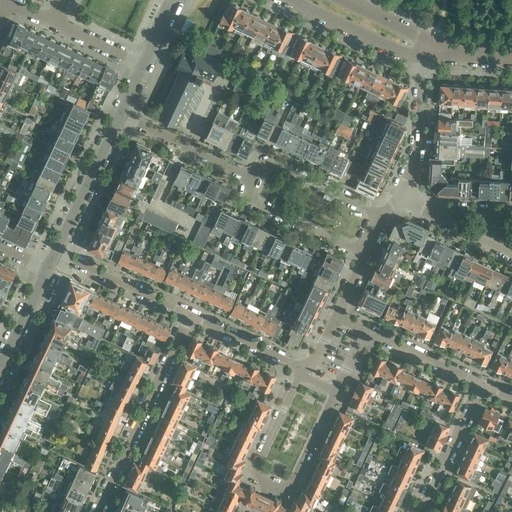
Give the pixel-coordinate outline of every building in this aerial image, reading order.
[(230,28),(240,8),(239,8),(239,7),(236,5),(234,6),(229,3),(224,14),(223,13),(218,26),(222,28),(224,25),(230,28)] [(245,11),(240,8),(229,31),(234,33),(236,28),(242,31),(250,13),(249,12),(246,10),(245,11)] [(250,13),(242,31),(253,36),(261,19),(260,18),(260,17),(257,15),(255,16),(250,13)] [(261,19),(253,36),(263,41),(272,24),(266,21),(266,20),(264,18),(262,19),(261,19)] [(192,22),(186,19),(181,30),(186,33),(192,22)] [(5,40),(0,51),(0,63),(1,64),(3,65),(4,64),(8,66),(10,63),(16,49),(17,47),(18,45),(26,30),(25,29),(26,28),(17,24),(17,25),(13,24),(5,40)] [(272,24),(263,41),(274,46),(282,29),(277,26),(277,25),(274,24),(273,24),(272,24)] [(282,29),(274,46),(280,49),(280,50),(287,54),(295,36),(296,34),(294,33),(293,34),(288,31),(288,30),(285,29),(283,29),(282,29)] [(26,54),(36,34),(34,34),(34,32),(31,30),(29,31),(26,30),(18,45),(17,47),(16,49),(26,54)] [(39,36),(36,34),(26,54),(36,58),(38,55),(46,39),(45,38),(45,37),(40,35),(39,36)] [(303,38),(298,36),(297,38),(296,37),(292,46),(293,47),(289,55),(294,57),(295,55),(301,58),(309,41),(308,40),(307,39),(304,38),(303,38)] [(46,39),(38,55),(48,60),(56,43),(55,43),(55,41),(50,39),(49,40),(46,39)] [(319,46),(318,45),(318,44),(315,43),(313,43),(309,41),(301,58),(298,64),(309,69),(309,67),(319,46)] [(56,43),(48,60),(58,64),(65,48),(64,46),(60,44),(59,45),(56,43)] [(208,53),(218,58),(221,50),(212,45),(212,46),(209,44),(205,52),(208,53)] [(319,46),(309,67),(316,70),(312,77),(317,79),(321,68),(330,51),(325,49),(325,47),(322,46),(320,46),(319,46)] [(65,48),(58,64),(68,69),(76,53),(71,51),(71,49),(67,47),(66,48),(65,48)] [(207,54),(191,47),(188,54),(183,51),(174,71),(179,73),(158,117),(177,126),(199,80),(201,81),(203,76),(213,80),(222,62),(222,61),(207,54)] [(339,60),(341,56),(336,54),(335,52),(332,51),(331,51),(330,51),(321,68),(327,71),(326,73),(332,75),(336,67),(337,68),(340,60),(339,60)] [(76,53),(68,69),(66,74),(75,79),(78,74),(85,57),(81,56),(81,54),(77,52),(76,53)] [(229,57),(223,54),(220,60),(226,63),(227,63),(229,57)] [(288,60),(289,55),(286,54),(284,58),(281,67),(284,69),(288,60)] [(85,57),(78,74),(87,78),(95,62),(92,60),(91,58),(87,56),(86,58),(85,57)] [(240,63),(229,57),(227,63),(238,69),(240,63)] [(339,69),(340,70),(337,75),(348,80),(356,63),(355,63),(354,61),(352,60),(350,61),(345,58),(344,60),(343,60),(339,69)] [(95,62),(87,78),(98,83),(97,85),(106,65),(105,67),(101,65),(101,63),(97,61),(96,62),(95,62)] [(356,63),(348,80),(358,85),(366,68),(365,67),(364,66),(362,65),(360,65),(356,63)] [(0,75),(12,81),(17,70),(4,64),(3,65),(1,64),(0,65),(0,75)] [(106,65),(97,85),(105,89),(106,87),(110,89),(118,73),(114,71),(115,69),(106,65)] [(366,68),(358,85),(369,90),(377,73),(375,72),(375,71),(372,70),(371,70),(366,68)] [(251,69),(249,73),(257,77),(259,73),(251,69)] [(272,75),(264,71),(261,79),(268,82),(272,75)] [(377,73),(369,90),(379,95),(387,78),(382,76),(381,74),(379,73),(377,73)] [(0,88),(7,91),(12,93),(14,87),(22,90),(23,87),(12,81),(0,75),(0,88)] [(387,78),(379,95),(389,100),(397,83),(392,81),(392,79),(389,78),(387,78)] [(249,97),(254,88),(237,80),(233,90),(249,97)] [(397,83),(389,100),(398,103),(400,104),(402,105),(407,93),(409,89),(402,86),(402,84),(399,83),(398,84),(397,83)] [(440,85),(439,104),(442,104),(451,105),(452,86),(448,85),(447,84),(444,84),(442,85),(440,85)] [(452,86),(451,105),(459,105),(463,106),(465,86),(459,86),(458,85),(455,84),(454,86),(452,86)] [(97,85),(88,104),(86,107),(87,108),(87,109),(89,110),(98,114),(110,89),(106,87),(105,89),(97,85)] [(465,86),(463,106),(475,106),(476,87),(471,87),(470,85),(467,85),(466,87),(465,86)] [(476,87),(475,106),(482,107),(488,107),(489,88),(484,88),(483,86),(479,86),(478,87),(476,87)] [(38,93),(43,96),(46,90),(41,87),(38,93)] [(287,87),(285,91),(293,95),(294,96),(296,91),(287,87)] [(489,88),(488,107),(488,106),(495,107),(495,111),(500,112),(500,107),(501,89),(496,88),(495,87),(492,87),(491,88),(489,88)] [(503,89),(501,89),(500,107),(511,107),(511,89),(508,89),(507,88),(504,87),(503,89)] [(7,91),(0,88),(0,100),(2,101),(7,103),(11,93),(7,91)] [(59,96),(65,98),(69,91),(63,88),(59,96)] [(293,95),(285,91),(283,96),(291,100),(293,95)] [(32,97),(35,98),(34,100),(40,103),(43,96),(34,92),(32,97)] [(68,94),(66,99),(73,103),(74,102),(76,103),(78,99),(68,94)] [(322,100),(310,94),(304,105),(317,111),(322,100)] [(297,95),(294,101),(301,104),(304,99),(297,95)] [(264,102),(270,105),(273,99),(266,96),(264,102)] [(66,105),(63,110),(84,120),(86,120),(88,116),(87,114),(89,110),(87,109),(87,108),(86,107),(78,104),(76,103),(74,102),(73,103),(66,99),(60,97),(58,101),(66,105)] [(28,113),(33,116),(37,107),(32,104),(28,113)] [(274,122),(266,138),(267,138),(271,140),(271,142),(275,143),(282,126),(277,124),(284,109),(280,107),(274,122)] [(258,132),(257,133),(266,138),(274,122),(269,120),(274,111),(268,108),(264,118),(257,131),(258,132)] [(341,123),(343,118),(344,116),(345,113),(336,109),(331,119),(333,119),(341,123)] [(59,120),(63,123),(79,130),(81,129),(83,126),(82,124),(84,120),(68,113),(63,110),(59,120)] [(378,113),(372,110),(367,120),(373,123),(378,113)] [(312,111),(310,115),(318,119),(320,114),(312,111)] [(35,113),(32,120),(37,123),(41,115),(35,113)] [(212,120),(206,135),(207,135),(206,137),(211,139),(211,141),(214,142),(215,142),(218,143),(225,127),(229,118),(218,113),(213,121),(212,120)] [(282,126),(275,143),(279,145),(280,144),(285,146),(292,131),(299,116),(295,114),(290,122),(285,120),(282,126)] [(321,114),(319,119),(327,123),(329,118),(321,114)] [(409,118),(400,114),(397,120),(407,124),(409,118)] [(292,131),(285,146),(289,148),(289,150),(293,152),(303,130),(298,128),(302,118),(299,116),(292,131)] [(343,118),(341,123),(348,126),(351,120),(344,116),(343,118)] [(407,126),(388,117),(386,121),(389,123),(386,129),(402,136),(403,135),(405,133),(404,131),(407,126)] [(438,130),(438,131),(456,132),(456,125),(472,126),(473,120),(456,119),(451,119),(446,118),(439,117),(439,118),(438,124),(437,126),(437,129),(438,130)] [(225,127),(218,143),(219,145),(221,146),(223,145),(227,147),(235,131),(234,131),(238,122),(229,118),(225,127)] [(63,123),(59,120),(54,131),(74,140),(75,140),(76,139),(78,135),(77,134),(79,130),(63,123)] [(19,132),(24,134),(28,126),(23,123),(19,132)] [(339,123),(335,132),(350,138),(354,130),(339,123)] [(235,131),(227,147),(228,149),(231,151),(232,150),(237,152),(245,136),(246,132),(248,128),(244,125),(240,134),(235,131)] [(54,143),(70,150),(70,149),(72,149),(74,146),(73,144),(74,140),(54,131),(48,128),(46,132),(52,135),(49,140),(54,143)] [(304,129),(303,130),(293,152),(296,154),(298,153),(302,155),(312,134),(313,133),(304,129)] [(371,134),(381,139),(397,146),(399,141),(401,141),(402,139),(401,138),(402,136),(386,129),(383,135),(373,130),(371,134)] [(438,131),(437,143),(459,144),(460,132),(456,132),(438,131)] [(245,136),(237,152),(241,154),(241,156),(244,157),(245,156),(246,156),(254,140),(255,137),(246,132),(245,136)] [(23,136),(17,133),(13,141),(19,144),(23,136)] [(318,143),(311,161),(315,162),(317,162),(320,163),(327,148),(328,148),(334,135),(330,133),(325,143),(320,140),(318,143)] [(302,155),(307,157),(307,159),(311,161),(318,143),(321,138),(312,134),(302,155)] [(492,137),(484,137),(484,147),(492,147),(492,137)] [(381,139),(377,148),(392,156),(393,155),(394,155),(395,153),(395,151),(397,146),(381,139)] [(26,154),(31,145),(22,140),(17,150),(26,154)] [(54,143),(50,153),(65,160),(67,156),(69,155),(70,152),(70,151),(70,150),(54,143)] [(436,155),(438,155),(439,155),(459,156),(464,156),(483,157),(483,146),(459,144),(437,143),(436,155)] [(131,157),(131,158),(147,166),(147,165),(155,169),(157,170),(163,174),(164,171),(170,159),(149,149),(150,148),(141,144),(141,145),(137,144),(136,146),(135,145),(133,150),(134,150),(133,152),(132,153),(131,156),(131,157)] [(372,146),(370,150),(375,153),(372,159),(387,166),(388,165),(389,165),(391,162),(390,161),(392,156),(377,148),(372,146)] [(327,148),(320,163),(321,164),(321,166),(324,167),(326,166),(330,168),(337,153),(328,148),(327,148)] [(337,153),(330,168),(331,169),(331,170),(334,172),(336,171),(340,173),(341,171),(347,158),(351,149),(348,148),(345,153),(344,153),(343,156),(337,153)] [(22,164),(26,154),(17,150),(12,159),(22,164)] [(50,153),(45,163),(60,170),(63,166),(64,165),(65,162),(65,161),(65,160),(50,153)] [(430,165),(428,183),(440,171),(447,166),(445,164),(447,163),(459,164),(459,161),(459,156),(441,155),(438,155),(438,158),(430,158),(430,160),(429,161),(429,164),(430,165)] [(126,167),(126,168),(142,176),(147,166),(131,158),(129,162),(128,162),(127,163),(125,166),(126,167)] [(168,173),(174,161),(170,159),(165,171),(168,173)] [(372,159),(368,169),(383,176),(383,175),(385,175),(386,172),(385,171),(387,166),(372,159)] [(43,166),(40,173),(56,180),(57,177),(59,177),(60,174),(59,172),(60,170),(45,163),(38,160),(36,163),(43,166)] [(355,163),(349,160),(344,169),(351,172),(355,163)] [(11,162),(8,169),(13,172),(17,165),(11,162)] [(182,165),(175,179),(181,181),(177,189),(182,191),(183,188),(185,183),(192,169),(188,168),(188,166),(185,165),(184,166),(182,165)] [(121,175),(121,177),(128,180),(139,186),(142,187),(144,182),(146,178),(142,176),(126,168),(124,172),(122,173),(121,175)] [(196,171),(192,169),(185,183),(183,188),(186,190),(188,185),(194,188),(201,174),(199,173),(199,171),(197,170),(196,171)] [(356,185),(355,188),(361,191),(373,197),(373,196),(375,195),(377,192),(376,190),(378,186),(360,177),(344,169),(339,180),(344,182),(347,177),(355,182),(356,180),(358,182),(356,185)] [(360,177),(378,186),(379,184),(380,184),(381,182),(381,181),(383,176),(368,169),(363,178),(360,177)] [(14,173),(8,170),(3,179),(10,182),(14,173)] [(38,178),(36,183),(51,190),(52,189),(53,188),(54,186),(54,184),(56,180),(40,173),(33,170),(31,174),(38,178)] [(163,174),(159,171),(157,175),(156,174),(153,180),(158,183),(163,174)] [(440,171),(428,183),(432,187),(431,188),(434,191),(435,191),(448,180),(440,172),(440,171)] [(500,180),(499,198),(503,198),(504,199),(507,199),(508,198),(509,198),(509,197),(509,194),(510,188),(510,184),(510,181),(504,181),(504,172),(500,172),(500,180)] [(201,174),(194,188),(191,194),(201,198),(202,196),(203,196),(211,179),(206,177),(206,175),(204,174),(203,175),(201,174)] [(489,180),(488,197),(489,197),(490,198),(493,198),(494,197),(499,198),(500,180),(499,180),(500,176),(490,175),(489,180)] [(479,179),(478,196),(483,197),(484,198),(486,198),(487,197),(488,197),(489,180),(484,180),(484,177),(480,176),(479,179)] [(116,186),(115,187),(128,193),(142,200),(144,196),(136,192),(139,186),(128,180),(121,177),(121,178),(119,179),(117,182),(118,184),(117,186),(116,186)] [(458,184),(457,195),(458,195),(459,196),(462,197),(463,196),(468,196),(469,179),(458,178),(458,184)] [(211,179),(203,196),(199,203),(202,205),(206,197),(208,194),(214,197),(220,183),(218,182),(218,180),(216,179),(214,180),(211,179)] [(469,179),(468,196),(472,196),(473,197),(476,197),(477,196),(478,196),(479,179),(469,179)] [(448,180),(435,191),(438,194),(441,194),(442,196),(445,196),(446,195),(457,195),(458,184),(448,183),(448,180)] [(220,183),(214,197),(212,199),(222,204),(223,201),(230,188),(225,185),(225,183),(223,182),(221,183),(220,183)] [(36,183),(31,192),(47,200),(47,199),(49,198),(50,196),(49,194),(51,190),(36,183)] [(114,194),(112,198),(127,205),(132,195),(128,193),(115,187),(113,192),(114,194)] [(31,192),(27,202),(42,209),(43,208),(44,208),(45,205),(45,204),(47,200),(31,192)] [(109,203),(107,207),(123,215),(127,205),(112,198),(110,199),(108,202),(109,203)] [(144,214),(149,204),(139,199),(136,207),(139,208),(137,211),(144,214)] [(186,205),(177,201),(175,206),(183,210),(186,205)] [(42,209),(27,202),(22,212),(38,219),(38,218),(40,217),(41,215),(40,213),(42,209)] [(187,204),(186,205),(183,210),(193,215),(196,208),(187,204)] [(103,217),(102,218),(119,226),(124,215),(123,215),(107,207),(105,212),(103,213),(102,216),(103,217)] [(154,212),(147,208),(142,219),(149,222),(154,212)] [(212,228),(210,232),(214,234),(217,230),(218,227),(223,230),(231,213),(228,211),(226,212),(221,209),(220,212),(215,221),(213,227),(212,228)] [(0,212),(0,211),(0,229),(3,230),(9,219),(8,219),(11,213),(6,211),(5,214),(0,212)] [(22,212),(17,221),(33,228),(35,227),(36,225),(36,223),(38,219),(22,212)] [(161,215),(154,212),(149,222),(156,226),(161,215)] [(204,216),(197,213),(195,218),(201,221),(204,216)] [(231,213),(223,230),(228,232),(225,238),(226,238),(224,242),(228,244),(230,240),(240,219),(239,219),(240,218),(235,216),(235,214),(231,213)] [(167,218),(161,215),(156,226),(162,229),(165,223),(167,218)] [(201,221),(202,222),(213,227),(215,221),(204,216),(201,221)] [(97,228),(114,236),(119,226),(102,218),(102,219),(100,219),(99,222),(99,224),(97,228)] [(178,223),(167,218),(165,223),(175,228),(178,223)] [(9,219),(3,230),(2,234),(23,244),(26,243),(30,235),(31,235),(33,232),(33,230),(33,228),(17,221),(16,222),(9,219)] [(244,221),(240,219),(230,240),(233,241),(236,236),(241,238),(249,221),(246,220),(244,221)] [(402,223),(401,223),(407,238),(412,237),(413,235),(415,236),(420,226),(408,221),(407,221),(405,220),(403,221),(402,223)] [(249,221),(241,238),(246,240),(243,247),(247,248),(250,242),(258,227),(253,225),(253,223),(249,221)] [(202,222),(199,227),(210,232),(212,228),(213,227),(202,222)] [(395,225),(389,237),(399,242),(400,240),(402,240),(407,238),(401,223),(399,222),(396,223),(396,225),(395,225)] [(175,228),(165,223),(162,229),(173,234),(175,228)] [(420,226),(415,236),(414,240),(422,244),(426,234),(427,231),(427,229),(420,226)] [(199,227),(197,232),(208,237),(210,232),(199,227)] [(258,227),(250,242),(245,255),(248,256),(254,244),(259,247),(267,230),(264,228),(262,229),(258,227)] [(97,228),(92,238),(88,246),(90,249),(116,261),(124,241),(118,239),(113,250),(107,247),(113,236),(114,236),(97,228)] [(267,230),(259,247),(264,249),(262,255),(259,260),(263,262),(267,253),(276,236),(271,234),(271,232),(267,230)] [(197,232),(195,237),(205,242),(208,237),(197,232)] [(426,234),(422,244),(419,249),(414,260),(417,261),(419,257),(420,257),(423,251),(428,253),(435,239),(435,238),(434,237),(431,235),(430,236),(426,234)] [(276,236),(267,253),(265,258),(269,259),(271,255),(272,253),(277,255),(285,239),(282,237),(280,238),(276,236)] [(195,237),(192,243),(203,248),(205,242),(195,237)] [(388,244),(386,247),(401,255),(402,255),(401,254),(405,246),(405,244),(399,242),(389,237),(387,242),(388,244)] [(285,239),(277,255),(282,257),(280,261),(281,262),(278,268),(282,269),(284,265),(287,259),(294,244),(293,244),(289,242),(289,240),(285,239)] [(439,241),(435,239),(428,253),(423,265),(427,266),(429,262),(435,264),(438,259),(445,243),(444,243),(444,241),(441,240),(439,241)] [(122,250),(117,262),(129,267),(134,255),(135,252),(137,247),(137,246),(138,242),(135,241),(130,253),(122,250)] [(445,243),(438,259),(436,265),(445,269),(447,264),(454,249),(449,247),(449,245),(445,243)] [(296,264),(303,247),(300,245),(298,246),(294,244),(287,259),(284,265),(288,267),(290,261),(296,264)] [(312,252),(310,256),(315,258),(320,261),(322,262),(322,261),(327,252),(315,246),(312,252)] [(153,259),(157,261),(159,256),(158,255),(161,249),(158,247),(153,259)] [(303,247),(296,264),(305,268),(309,260),(310,256),(312,252),(308,250),(307,248),(303,247)] [(383,253),(381,258),(396,266),(401,255),(386,247),(385,247),(385,249),(384,248),(382,252),(383,253)] [(454,249),(447,264),(452,266),(448,276),(452,278),(456,268),(463,253),(459,251),(459,250),(456,248),(454,249)] [(224,250),(222,257),(230,261),(232,257),(233,255),(224,250)] [(327,252),(322,261),(339,270),(343,262),(342,259),(327,252)] [(463,253),(456,268),(466,273),(473,258),(469,256),(468,254),(466,253),(464,254),(463,253)] [(134,255),(129,267),(140,272),(145,259),(134,255)] [(156,264),(151,276),(162,281),(165,273),(167,268),(159,265),(160,262),(162,257),(159,256),(157,261),(156,264)] [(215,256),(211,264),(222,269),(225,261),(215,256)] [(378,263),(376,268),(392,276),(400,280),(403,274),(394,270),(396,266),(381,258),(380,259),(379,259),(377,263),(378,263)] [(473,258),(466,273),(465,274),(463,278),(473,282),(475,279),(482,264),(478,262),(477,260),(473,258)] [(140,272),(151,276),(156,264),(145,259),(140,272)] [(0,260),(0,273),(11,279),(17,268),(0,260)] [(318,271),(319,271),(319,272),(333,279),(336,278),(339,270),(322,261),(322,262),(320,261),(318,265),(320,266),(318,271)] [(192,278),(186,290),(197,295),(203,283),(207,273),(211,264),(206,262),(204,265),(203,267),(202,270),(200,270),(196,269),(192,278)] [(213,288),(207,300),(218,305),(224,293),(236,267),(236,266),(230,264),(226,262),(224,266),(228,268),(230,269),(222,286),(219,285),(215,283),(213,288)] [(482,264),(475,279),(473,283),(484,288),(486,284),(491,273),(489,272),(491,268),(490,266),(487,265),(486,266),(482,264)] [(167,275),(164,280),(175,285),(181,273),(177,271),(170,267),(166,274),(167,275)] [(371,278),(370,278),(370,279),(387,287),(392,276),(376,268),(375,269),(374,269),(372,273),(373,273),(371,278)] [(491,272),(491,273),(486,284),(492,287),(490,292),(493,294),(496,288),(503,273),(499,272),(499,270),(496,268),(494,269),(493,269),(492,273),(491,272)] [(267,278),(269,274),(260,270),(258,274),(267,278)] [(319,271),(313,283),(328,290),(329,289),(331,288),(332,286),(331,284),(333,279),(319,272),(319,271)] [(430,275),(422,272),(420,276),(426,279),(422,287),(425,288),(430,275)] [(0,286),(6,290),(7,288),(9,288),(10,285),(9,284),(11,279),(0,273),(0,286)] [(181,273),(175,285),(186,290),(192,278),(181,273)] [(203,283),(197,295),(207,300),(213,288),(215,284),(208,280),(210,275),(207,273),(203,283)] [(503,273),(496,288),(488,306),(492,307),(500,290),(506,293),(511,279),(511,275),(509,275),(507,276),(503,273)] [(369,279),(368,282),(379,287),(380,284),(369,279)] [(438,283),(429,279),(427,285),(436,289),(438,283)] [(55,318),(73,326),(78,328),(101,339),(105,329),(83,318),(84,314),(89,304),(95,292),(77,284),(78,283),(74,281),(73,282),(72,282),(71,283),(70,282),(68,287),(69,288),(65,296),(64,296),(61,301),(62,302),(55,318)] [(313,283),(308,294),(323,300),(323,299),(326,299),(327,297),(326,294),(328,290),(313,283)] [(405,295),(410,297),(415,286),(410,284),(405,295)] [(224,293),(218,305),(229,310),(232,303),(235,298),(228,295),(231,287),(228,285),(224,293)] [(367,290),(365,289),(358,304),(368,309),(376,294),(378,289),(372,286),(370,291),(367,290)] [(376,294),(368,309),(379,314),(383,306),(389,293),(378,288),(378,289),(376,294)] [(106,298),(95,292),(89,304),(89,305),(100,310),(106,298)] [(308,294),(303,304),(318,311),(318,310),(320,310),(321,307),(321,305),(323,300),(308,294)] [(473,307),(476,301),(467,296),(464,303),(473,307)] [(106,298),(100,310),(111,315),(116,303),(106,298)] [(247,307),(241,319),(251,324),(258,312),(257,312),(259,309),(252,305),(255,301),(251,299),(249,303),(247,307)] [(234,306),(230,313),(241,319),(247,307),(236,301),(233,306),(234,306)] [(488,307),(478,302),(476,308),(485,313),(488,307)] [(116,303),(111,315),(121,320),(127,308),(116,303)] [(285,309),(298,315),(312,322),(313,321),(315,320),(316,318),(315,316),(318,311),(303,304),(299,312),(287,307),(285,309)] [(406,308),(399,323),(403,325),(404,326),(409,328),(416,313),(410,310),(412,306),(408,304),(406,308)] [(268,318),(262,330),(273,336),(279,323),(280,321),(273,317),(279,307),(275,305),(272,310),(270,315),(268,318)] [(387,309),(384,317),(390,320),(398,324),(399,323),(406,308),(405,308),(403,312),(389,305),(388,307),(387,309)] [(87,308),(83,318),(87,320),(91,310),(87,308)] [(127,308),(121,320),(132,325),(138,313),(127,308)] [(292,325),(291,326),(308,333),(308,332),(310,331),(311,329),(310,327),(312,322),(298,315),(286,310),(284,313),(296,319),(293,326),(292,325)] [(258,312),(251,324),(262,330),(268,318),(262,315),(258,312)] [(138,313),(132,325),(143,330),(149,318),(138,313)] [(416,313),(409,328),(413,330),(415,331),(419,333),(426,318),(422,316),(416,313)] [(419,333),(418,334),(429,339),(432,334),(436,324),(438,320),(435,318),(436,316),(429,313),(428,314),(426,318),(419,333)] [(52,324),(50,329),(66,337),(80,343),(82,337),(70,331),(73,326),(55,318),(55,319),(53,319),(51,322),(52,324)] [(149,318),(143,330),(154,335),(159,323),(149,318)] [(279,323),(273,336),(281,340),(296,347),(299,346),(299,344),(305,332),(307,333),(308,333),(291,326),(289,331),(284,329),(286,324),(280,321),(279,323)] [(159,323),(154,335),(162,339),(163,339),(165,340),(170,328),(159,323)] [(463,333),(456,348),(466,353),(474,338),(479,327),(475,325),(472,333),(471,332),(469,336),(465,334),(463,333)] [(436,336),(434,341),(445,346),(446,343),(451,331),(445,328),(441,326),(436,336)] [(451,331),(446,343),(450,345),(451,346),(454,347),(455,347),(456,348),(463,333),(452,328),(451,331)] [(45,339),(45,340),(61,347),(64,342),(81,350),(83,345),(66,337),(50,329),(47,334),(46,334),(44,337),(45,339)] [(474,338),(466,353),(467,353),(469,355),(471,355),(472,356),(476,358),(482,345),(483,343),(490,330),(487,329),(482,337),(481,336),(479,340),(474,338)] [(129,351),(134,340),(126,336),(121,347),(129,351)] [(89,348),(94,351),(99,341),(94,339),(89,348)] [(193,339),(187,352),(189,353),(189,354),(195,357),(195,356),(199,358),(204,346),(200,344),(201,342),(193,339)] [(42,346),(39,351),(56,359),(74,367),(76,362),(58,353),(61,347),(45,340),(44,341),(42,341),(41,344),(42,346)] [(144,352),(142,357),(154,362),(160,351),(157,350),(147,346),(142,343),(139,350),(144,352)] [(482,345),(476,358),(475,360),(486,365),(493,350),(482,345)] [(204,346),(199,358),(202,360),(211,365),(217,352),(218,350),(209,346),(209,348),(204,346)] [(35,361),(34,362),(51,369),(53,364),(71,373),(74,367),(56,359),(39,351),(37,356),(35,356),(34,359),(35,361)] [(97,352),(93,361),(98,363),(101,354),(97,352)] [(217,352),(211,365),(212,365),(213,362),(222,366),(219,371),(225,374),(232,359),(217,352)] [(493,362),(491,367),(501,372),(502,371),(509,357),(508,356),(508,358),(497,353),(493,362)] [(132,363),(130,367),(142,373),(148,362),(136,356),(135,359),(134,359),(132,363)] [(385,361),(376,357),(370,371),(379,375),(383,376),(388,364),(384,363),(385,361)] [(511,358),(509,357),(502,371),(506,374),(507,375),(509,375),(511,376),(511,375),(511,358)] [(232,359),(228,369),(244,376),(242,379),(243,380),(249,367),(232,359)] [(85,372),(90,362),(85,360),(82,366),(79,364),(77,369),(81,371),(84,372),(85,372)] [(183,360),(178,370),(192,377),(197,366),(194,365),(183,360)] [(31,368),(29,373),(45,380),(63,388),(65,389),(68,385),(48,375),(51,369),(34,362),(34,363),(32,363),(30,366),(31,368)] [(383,376),(379,384),(384,386),(387,379),(395,383),(402,369),(394,365),(393,367),(388,364),(383,376)] [(249,367),(243,380),(251,383),(250,385),(255,387),(256,385),(262,373),(257,371),(258,369),(250,366),(249,367)] [(128,372),(125,377),(128,379),(137,384),(137,383),(142,373),(130,367),(129,368),(128,372)] [(402,369),(395,383),(396,383),(397,380),(406,384),(405,386),(411,389),(417,378),(401,371),(402,369)] [(172,382),(177,384),(186,389),(192,377),(178,370),(172,382)] [(24,383),(24,384),(40,392),(43,386),(62,396),(65,390),(63,388),(45,380),(29,373),(27,378),(25,378),(23,381),(24,383)] [(262,373),(256,385),(253,390),(258,392),(260,388),(260,387),(265,390),(265,389),(269,391),(275,377),(267,373),(266,375),(262,373)] [(125,377),(119,388),(128,392),(131,394),(132,394),(137,384),(128,379),(125,377)] [(417,378),(411,389),(418,393),(419,391),(428,395),(426,398),(427,398),(434,384),(433,386),(417,378)] [(359,382),(354,393),(368,400),(374,388),(367,385),(359,382)] [(111,383),(109,387),(114,390),(110,396),(114,398),(126,404),(128,401),(131,394),(128,392),(119,388),(116,386),(112,384),(111,383)] [(21,390),(19,395),(35,403),(49,409),(53,411),(56,405),(38,397),(40,392),(24,384),(23,385),(21,385),(20,388),(21,390)] [(177,384),(175,387),(171,397),(186,404),(189,399),(193,401),(195,397),(191,395),(191,394),(185,391),(186,389),(177,384)] [(434,384),(427,398),(436,402),(440,403),(446,392),(441,389),(442,388),(434,384)] [(446,392),(440,403),(444,405),(443,405),(449,408),(450,407),(453,409),(459,396),(451,392),(450,394),(446,392)] [(372,401),(354,393),(348,405),(353,407),(352,410),(365,416),(366,413),(363,411),(367,403),(370,405),(372,401)] [(14,405),(13,406),(30,414),(32,408),(46,415),(47,414),(50,415),(52,411),(49,409),(35,403),(19,395),(16,400),(14,400),(13,404),(14,405)] [(103,403),(101,406),(106,408),(108,409),(120,415),(126,404),(114,398),(110,396),(106,404),(103,403)] [(171,397),(166,406),(187,415),(189,411),(184,409),(186,404),(171,397)] [(246,409),(251,411),(266,418),(271,407),(260,402),(261,400),(257,399),(254,405),(249,403),(246,409)] [(394,404),(391,410),(399,414),(402,408),(394,404)] [(10,412),(8,417),(24,424),(41,432),(44,428),(40,426),(41,426),(27,419),(30,414),(13,406),(13,407),(11,407),(10,410),(10,412)] [(101,406),(99,410),(106,413),(104,420),(116,426),(120,415),(108,409),(106,408),(101,406)] [(166,406),(162,415),(177,422),(180,418),(184,420),(187,415),(166,406)] [(504,420),(498,417),(499,415),(485,408),(478,422),(483,424),(487,426),(499,432),(504,420)] [(400,417),(404,419),(408,411),(404,409),(400,417)] [(421,411),(421,413),(433,419),(435,414),(423,409),(421,411)] [(339,412),(334,423),(348,430),(356,415),(346,410),(344,415),(339,412)] [(399,414),(391,410),(384,425),(392,429),(399,414)] [(243,421),(258,428),(260,429),(266,418),(251,411),(247,421),(244,419),(243,421)] [(435,414),(433,419),(435,420),(443,423),(444,422),(445,419),(435,414)] [(162,415),(158,424),(178,434),(180,430),(175,427),(177,422),(162,415)] [(3,427),(3,428),(19,436),(22,430),(35,436),(36,436),(39,437),(41,432),(24,424),(8,417),(6,422),(4,422),(2,426),(3,427)] [(89,423),(87,427),(98,432),(111,437),(116,426),(104,420),(100,428),(89,423)] [(243,421),(238,431),(252,438),(258,428),(243,421)] [(435,421),(430,432),(444,438),(449,428),(444,425),(445,424),(435,421)] [(334,423),(329,434),(343,441),(348,430),(334,423)] [(158,424),(153,434),(169,441),(171,436),(176,438),(178,434),(158,424)] [(209,427),(205,426),(201,434),(205,436),(209,427)] [(0,442),(14,449),(20,436),(3,428),(0,433),(0,442)] [(233,442),(247,449),(252,438),(238,431),(233,442)] [(98,432),(94,443),(106,448),(111,437),(98,432)] [(430,432),(425,443),(426,444),(432,447),(439,450),(444,438),(430,432)] [(474,432),(469,443),(484,450),(489,439),(479,434),(478,435),(474,432)] [(153,434),(149,443),(169,452),(171,448),(167,445),(169,441),(153,434)] [(329,434),(324,445),(338,452),(343,441),(329,434)] [(368,439),(363,450),(367,452),(372,441),(368,439)] [(376,439),(371,448),(375,450),(380,441),(376,439)] [(400,446),(398,450),(419,459),(423,450),(416,447),(417,445),(409,441),(409,442),(408,442),(407,443),(404,442),(402,446),(400,446)] [(0,454),(9,459),(23,465),(26,459),(12,452),(14,449),(0,442),(0,454)] [(233,442),(227,454),(242,460),(247,449),(233,442)] [(91,450),(89,454),(102,459),(106,448),(94,443),(91,450)] [(149,443),(145,452),(160,459),(162,454),(167,457),(169,452),(149,443)] [(469,443),(464,453),(479,460),(484,450),(469,443)] [(318,457),(321,458),(335,465),(336,463),(333,462),(338,452),(324,445),(318,457)] [(363,450),(358,461),(362,462),(367,452),(363,450)] [(419,459),(398,450),(396,455),(401,457),(399,461),(414,469),(415,468),(416,468),(417,465),(417,463),(419,459)] [(145,452),(140,461),(139,463),(148,467),(149,466),(156,469),(160,471),(163,466),(158,464),(160,459),(145,452)] [(464,453),(460,463),(474,470),(479,460),(464,453)] [(0,467),(4,469),(9,459),(0,454),(0,467)] [(86,463),(85,465),(97,470),(102,459),(89,454),(85,462),(86,463)] [(230,456),(225,466),(240,472),(245,461),(242,460),(227,454),(230,456)] [(204,460),(203,459),(198,457),(194,465),(201,468),(204,460)] [(321,458),(316,469),(330,475),(335,465),(321,458)] [(392,464),(389,469),(410,478),(412,474),(413,474),(414,471),(414,470),(414,469),(399,461),(396,466),(392,464)] [(134,463),(129,474),(143,481),(148,469),(147,469),(148,467),(139,463),(138,465),(134,463)] [(460,463),(455,473),(464,477),(463,478),(469,480),(474,470),(460,463)] [(80,465),(75,475),(91,483),(91,482),(93,482),(95,479),(94,477),(96,473),(89,469),(80,465)] [(227,468),(222,479),(237,485),(243,474),(240,472),(225,466),(225,467),(227,468)] [(316,469),(311,479),(325,486),(330,475),(316,469)] [(410,478),(389,469),(387,473),(392,475),(390,480),(405,487),(410,478)] [(128,476),(124,485),(135,491),(135,492),(137,493),(143,481),(129,474),(128,476)] [(75,475),(70,485),(86,493),(88,489),(90,488),(92,485),(91,483),(75,475)] [(359,476),(354,486),(358,488),(363,478),(359,476)] [(237,485),(222,479),(229,482),(225,490),(240,497),(244,499),(243,500),(243,502),(247,504),(248,503),(257,510),(258,508),(264,496),(254,491),(254,489),(250,487),(249,488),(248,490),(237,485)] [(311,479),(306,490),(320,497),(325,486),(311,479)] [(388,484),(383,482),(381,487),(401,497),(405,487),(390,480),(388,484)] [(456,480),(451,490),(466,497),(471,486),(462,482),(456,480)] [(496,493),(502,483),(497,481),(494,486),(492,491),(496,493)] [(0,491),(3,493),(13,498),(16,491),(12,489),(10,492),(5,489),(6,486),(0,483),(0,491)] [(348,483),(342,494),(347,496),(352,484),(348,483)] [(70,485),(66,495),(82,503),(82,502),(84,501),(85,498),(84,497),(86,493),(70,485)] [(504,486),(500,494),(504,496),(508,488),(504,486)] [(401,497),(381,487),(379,491),(384,493),(381,498),(396,505),(396,506),(401,497)] [(298,500),(312,507),(317,497),(320,498),(320,497),(306,490),(303,489),(298,500)] [(136,493),(128,490),(126,491),(125,494),(125,495),(124,498),(146,508),(148,505),(145,504),(148,499),(136,493)] [(225,490),(220,501),(235,508),(240,497),(225,490)] [(451,490),(447,500),(461,507),(466,497),(451,490)] [(500,494),(495,503),(499,505),(504,496),(500,494)] [(66,495),(61,505),(76,511),(77,511),(79,508),(81,507),(82,505),(81,503),(82,503),(66,495)] [(264,496),(258,508),(267,511),(294,511),(290,510),(290,509),(279,504),(280,503),(280,501),(276,499),(274,501),(274,500),(264,496)] [(120,507),(130,511),(144,511),(146,509),(146,508),(124,498),(122,502),(121,502),(120,505),(120,507)] [(290,509),(290,510),(294,511),(306,511),(309,506),(298,500),(295,499),(290,509)] [(465,511),(466,510),(461,507),(447,500),(442,510),(445,511),(459,511),(460,511),(462,511),(465,511)] [(488,500),(484,507),(488,510),(492,502),(488,500)] [(220,501),(215,511),(232,511),(235,508),(220,501)] [(372,504),(370,509),(375,511),(393,511),(395,508),(395,509),(379,502),(377,507),(372,504)]
